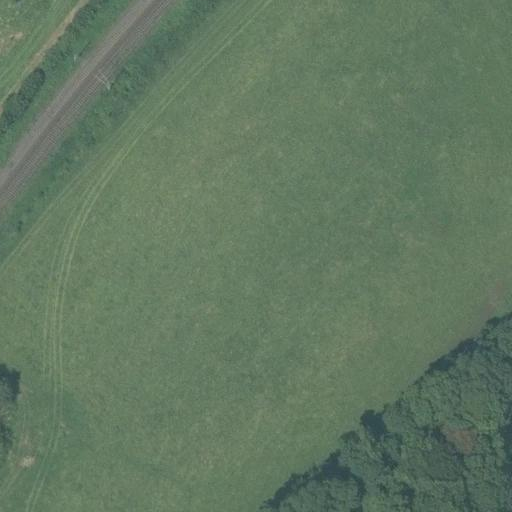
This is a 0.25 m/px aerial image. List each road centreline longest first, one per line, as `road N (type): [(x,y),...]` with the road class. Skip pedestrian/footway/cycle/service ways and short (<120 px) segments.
road 1 (track): [(511,332),(461,409),(458,450),(473,511)]
road 2 (track): [(461,409),(373,511)]
